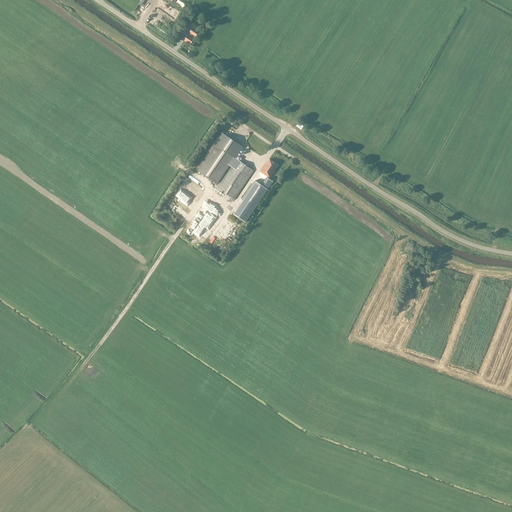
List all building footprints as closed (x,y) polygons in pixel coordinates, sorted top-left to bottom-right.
[(173,18),(178,11),(164,2),(161,6),(166,9),(164,12),(173,18)] [(162,20),(159,24),(162,27),(158,31),(164,36),(168,31),(165,29),(170,23),(168,20),(166,23),(162,20)] [(189,33),(188,35),(187,35),(184,40),(190,45),(199,33),(192,28),(189,33)] [(288,110),(286,113),(287,114),(286,117),(291,121),(295,115),(288,110)] [(304,130),(297,121),(295,123),(301,132),(304,130)] [(253,171),(243,163),(238,160),(235,158),(243,147),(220,132),(213,143),(214,144),(196,170),(217,184),(229,164),(232,166),(217,189),(234,200),(253,171)] [(260,172),(269,178),(275,170),(274,170),(277,165),(269,160),(266,164),(260,172)] [(268,190),(254,180),(242,198),(255,207),(268,190)]
